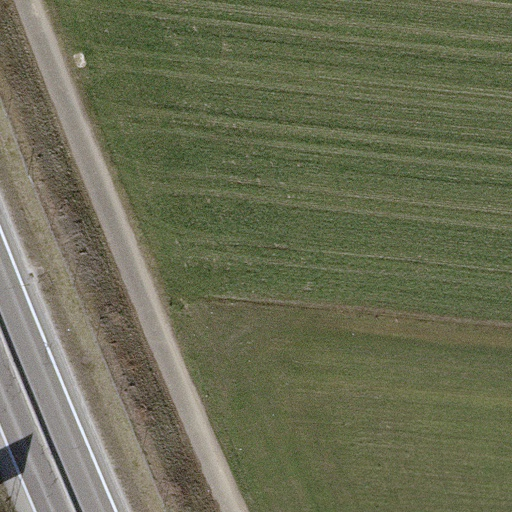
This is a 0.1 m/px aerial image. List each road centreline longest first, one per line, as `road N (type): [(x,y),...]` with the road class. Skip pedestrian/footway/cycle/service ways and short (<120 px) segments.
road 1 (track): [(26,0),(236,511)]
road 2 (trunk): [(194,511),(59,182),(0,8)]
road 3 (trunk): [(99,511),(0,269)]
road 4 (trunk): [(0,371),(57,511)]
